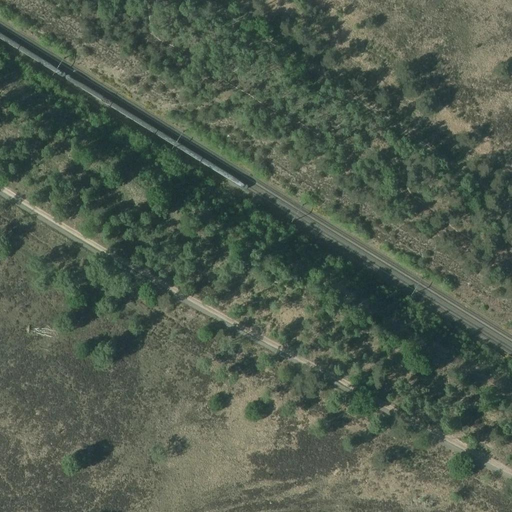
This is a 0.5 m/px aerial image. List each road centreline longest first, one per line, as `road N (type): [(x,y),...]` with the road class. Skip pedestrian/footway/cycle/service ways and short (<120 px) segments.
road 1 (track): [(0,186),(511,471)]
road 2 (track): [(511,210),(207,0)]
